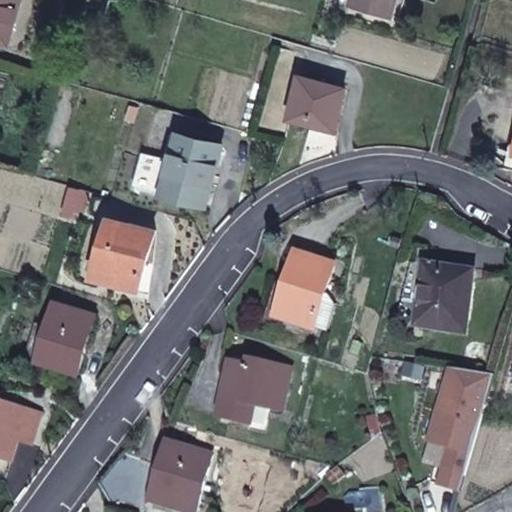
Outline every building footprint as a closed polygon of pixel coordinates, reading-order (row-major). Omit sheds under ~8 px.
[(0,0),(0,40),(9,43),(20,0),(0,0)] [(392,19),(397,0),(352,0),(351,7),(392,19)] [(301,104),(308,78),(303,76),(296,103),(301,104)] [(336,132),(348,89),(308,78),(301,104),(296,103),(291,119),(336,132)] [(207,204),(223,147),(179,134),(164,192),(207,204)] [(139,289),(156,231),(113,219),(96,276),(139,289)] [(327,293),(335,266),(299,254),(279,316),(316,328),(327,293)] [(467,334),(476,272),(428,265),(418,326),(467,334)] [(328,332),(337,305),(327,293),(316,328),(328,332)] [(80,375),(96,317),(57,306),(41,365),(80,375)] [(283,411),(292,368),(252,360),(251,366),(234,362),(222,417),(252,423),(256,405),(283,411)] [(442,483),(463,489),(497,375),(454,369),(436,429),(446,432),(453,445),(442,483)] [(32,443),(41,414),(0,401),(0,456),(13,460),(19,439),(32,443)] [(446,432),(436,429),(433,439),(453,445),(446,432)] [(194,511),(197,511),(213,455),(170,443),(153,500),(194,511)]
